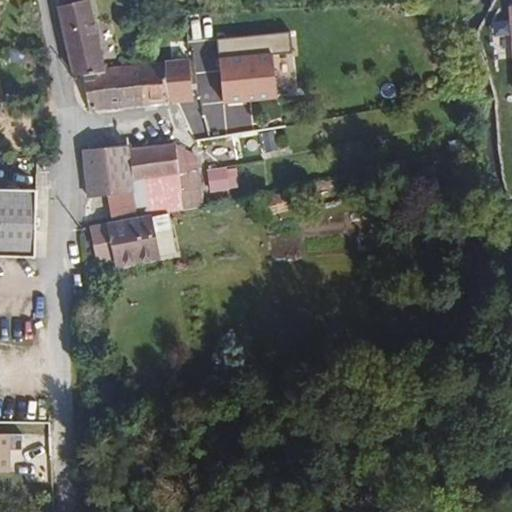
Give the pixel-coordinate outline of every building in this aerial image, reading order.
[(88,0),(66,0),(62,1),(76,70),(82,69),(104,67),(103,63),(96,36),(109,32),(104,14),(92,17),(88,0)] [(292,31),(220,35),(223,102),(279,99),(277,52),(293,51),(292,31)] [(170,61),(170,102),(177,102),(216,101),(216,60),(170,61)] [(138,62),(142,103),(170,102),(170,61),(144,62),(138,62)] [(87,91),(89,104),(124,104),(123,80),(133,80),(132,62),(103,63),(104,67),(82,69),(87,91)] [(123,80),(124,104),(142,103),(138,62),(132,62),(133,80),(123,80)] [(232,137),(249,135),(248,113),(231,114),(232,137)] [(170,138),(124,148),(129,178),(177,168),(170,138)] [(174,142),(170,138),(177,168),(195,164),(192,154),(174,142)] [(101,143),(112,190),(112,191),(131,188),(129,178),(124,148),(116,139),(101,143)] [(82,148),(88,180),(90,195),(112,190),(101,143),(87,146),(82,148)] [(177,168),(179,177),(196,174),(195,164),(177,168)] [(240,189),(239,166),(210,167),(210,190),(240,189)] [(129,178),(131,188),(180,179),(179,177),(177,168),(129,178)] [(202,198),(201,191),(196,174),(179,177),(180,179),(184,203),(202,198)] [(112,191),(118,216),(156,208),(174,204),(184,203),(180,179),(131,188),(112,191)] [(0,258),(46,258),(49,192),(0,191),(0,258)] [(159,225),(177,221),(174,204),(156,208),(159,225)] [(95,220),(102,251),(180,236),(177,221),(159,225),(156,208),(118,216),(95,220)] [(180,236),(102,251),(103,254),(121,251),(122,256),(181,244),(180,236)] [(26,449),(26,431),(0,431),(0,467),(10,468),(10,449),(26,449)]
